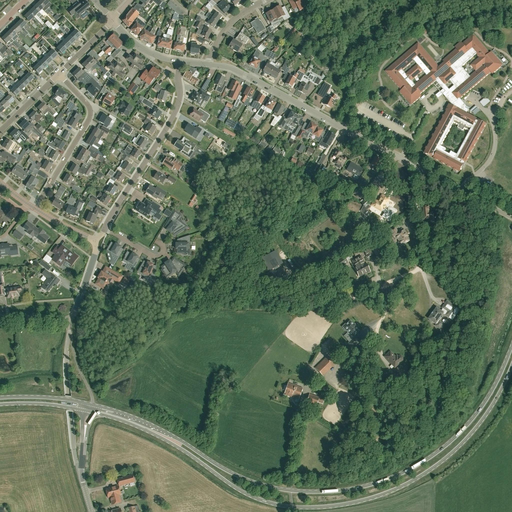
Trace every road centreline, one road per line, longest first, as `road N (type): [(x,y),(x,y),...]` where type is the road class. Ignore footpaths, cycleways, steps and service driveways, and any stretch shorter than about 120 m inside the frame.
road 1 (primary): [(511,345),(488,397),(447,444),(396,475),(336,491),(259,484),(151,425),(91,405)]
road 2 (primary): [(91,412),(158,436),(254,498),(331,506),(393,490),(437,464),(475,429),(511,365)]
road 3 (residential): [(416,166),(245,74),(208,64)]
road 4 (residential): [(104,228),(176,109),(179,60)]
road 5 (unclassified): [(416,166),(420,262),(392,283),(377,327)]
road 6 (residential): [(34,209),(90,115),(60,73)]
